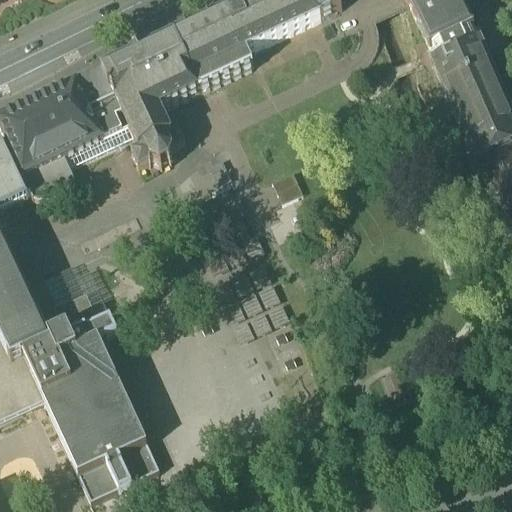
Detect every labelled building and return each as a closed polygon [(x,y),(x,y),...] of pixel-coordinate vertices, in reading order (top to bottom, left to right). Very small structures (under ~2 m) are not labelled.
[(268,0),(174,45),(145,58),(145,57),(132,63),(132,64),(38,108),(38,109),(69,175),(134,145),(139,156),(132,159),(139,175),(150,171),(151,172),(152,169),(160,172),(160,175),(162,175),(162,172),(169,169),(171,170),(173,169),(171,167),(173,160),(176,159),(176,157),(173,157),(167,145),(173,142),(161,117),(173,112),(172,112),(254,73),(248,60),(343,16),(335,0),(268,0)] [(458,0),(403,0),(409,11),(410,10),(431,54),(448,46),(454,57),(476,48),(470,36),(474,34),(458,0)] [(511,115),(481,46),(476,48),(454,57),(432,67),(477,167),(511,151),(511,115)] [(69,175),(38,109),(0,126),(0,134),(34,207),(40,209),(73,193),(75,188),(69,175)] [(511,151),(477,167),(511,246),(511,151)] [(294,179),(273,189),(283,210),(304,200),(294,179)] [(36,266),(30,269),(21,250),(14,253),(5,233),(0,235),(0,426),(44,406),(92,509),(120,496),(120,497),(133,491),(133,490),(161,478),(100,347),(119,339),(112,324),(100,329),(88,301),(59,315),(36,266)]
